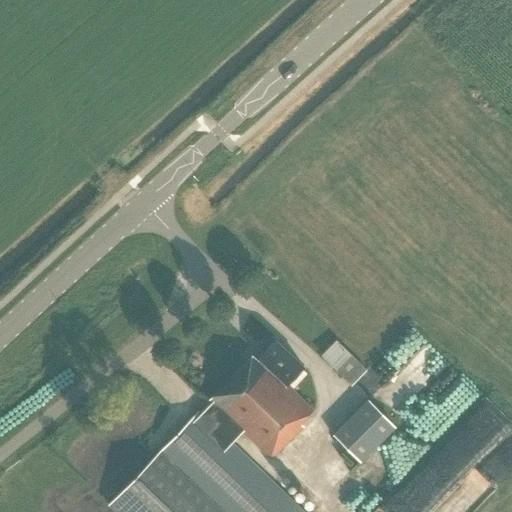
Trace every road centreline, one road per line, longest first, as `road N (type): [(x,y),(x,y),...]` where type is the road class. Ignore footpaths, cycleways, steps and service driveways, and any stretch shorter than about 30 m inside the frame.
road 1 (unclassified): [(0,454),(187,305),(196,285),(194,257),(145,198)]
road 2 (tertiary): [(145,198),(368,0)]
road 3 (tertiary): [(0,333),(145,198)]
